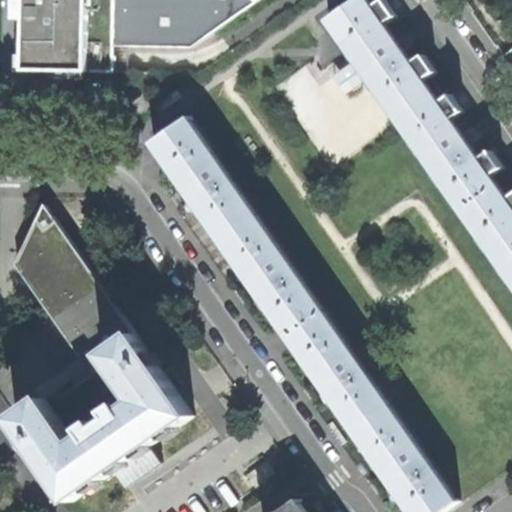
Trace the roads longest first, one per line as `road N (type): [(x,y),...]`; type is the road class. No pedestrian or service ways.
road 1 (residential): [(368,511),(336,480),(129,190),(99,172),(0,169)]
road 2 (residential): [(425,0),(511,122)]
